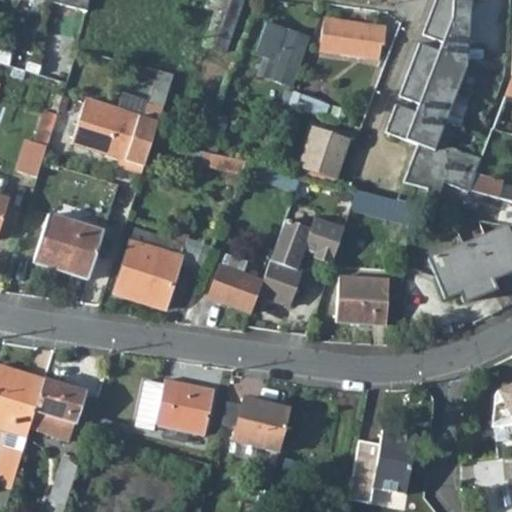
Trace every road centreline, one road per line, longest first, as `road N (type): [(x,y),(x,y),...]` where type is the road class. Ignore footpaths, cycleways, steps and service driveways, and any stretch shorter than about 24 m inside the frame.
road 1 (residential): [(450,359),(367,366),(0,317)]
road 2 (residential): [(450,359),(441,486),(456,511)]
